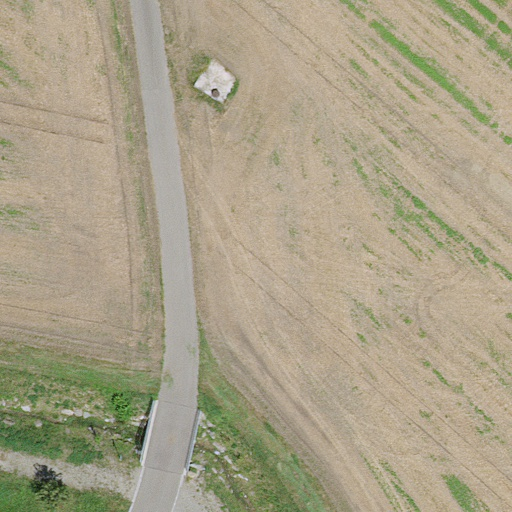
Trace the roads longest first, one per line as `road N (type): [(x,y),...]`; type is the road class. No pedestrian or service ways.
road 1 (residential): [(140,0),(166,178),(179,401),(152,511)]
road 2 (track): [(0,458),(158,494)]
